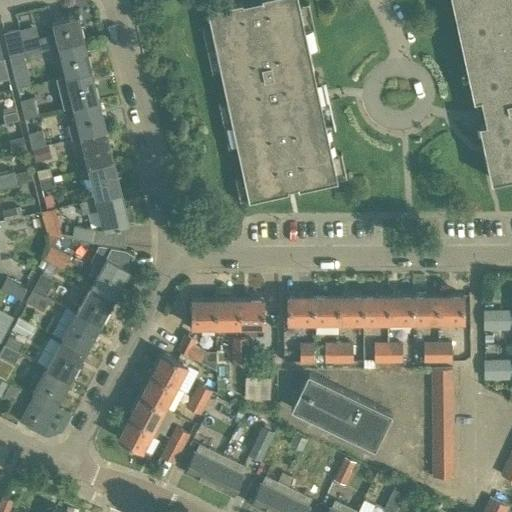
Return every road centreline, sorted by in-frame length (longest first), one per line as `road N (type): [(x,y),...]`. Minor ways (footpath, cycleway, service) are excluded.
road 1 (residential): [(511,257),(174,257)]
road 2 (residential): [(174,257),(114,0)]
road 3 (residential): [(65,468),(174,257)]
